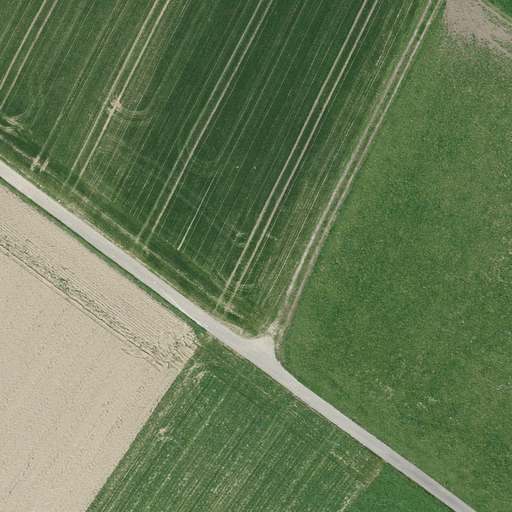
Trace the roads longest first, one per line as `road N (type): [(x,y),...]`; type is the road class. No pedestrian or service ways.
road 1 (track): [(461,511),(0,167)]
road 2 (track): [(426,0),(350,141),(253,361)]
